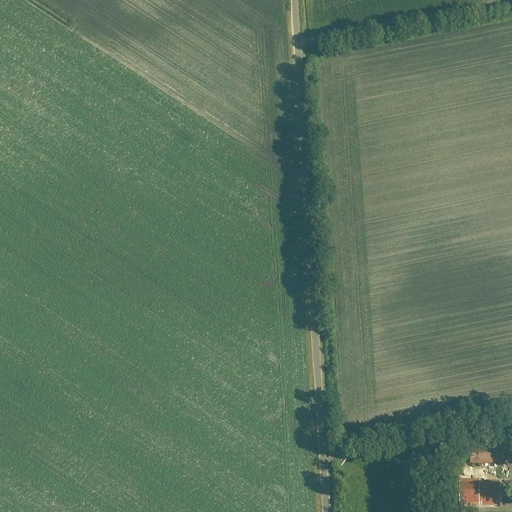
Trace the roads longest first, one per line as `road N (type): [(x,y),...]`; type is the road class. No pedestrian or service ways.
road 1 (unclassified): [(291,0),(321,511)]
road 2 (unknown): [(317,441),(417,431),(420,510),(507,502)]
road 3 (unknown): [(417,431),(503,419),(507,502)]
